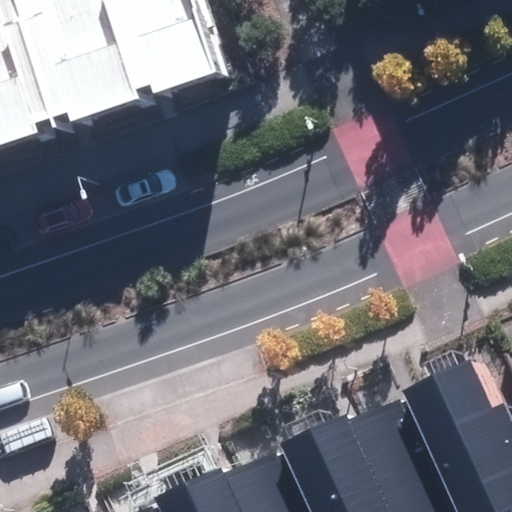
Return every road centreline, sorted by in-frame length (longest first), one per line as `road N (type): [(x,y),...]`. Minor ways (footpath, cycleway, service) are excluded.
road 1 (tertiary): [(0,300),(380,156),(511,95)]
road 2 (tertiary): [(511,190),(0,390)]
